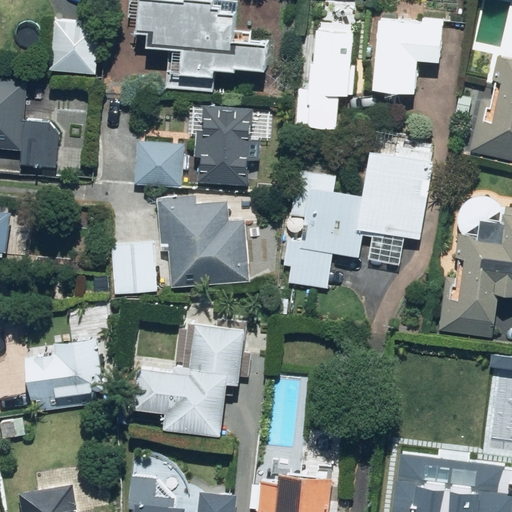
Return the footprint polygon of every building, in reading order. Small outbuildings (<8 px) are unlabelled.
[(127,0),(127,18),(133,18),(132,37),(141,37),(141,49),(175,51),(175,59),(165,58),(163,88),(214,91),(215,73),(231,74),(231,70),(254,71),(254,73),(264,74),(266,38),(252,37),(252,31),(237,30),(238,0),(127,0)] [(374,14),(374,18),(369,92),(415,96),(418,63),(442,65),(445,19),(374,14)] [(97,22),(59,20),(57,73),(96,74),(97,22)] [(355,28),(314,25),(312,64),(307,64),(306,86),(297,86),(295,126),(336,128),(338,97),(350,98),(350,94),(354,94),(355,63),(352,63),(355,28)] [(465,152),(469,153),(511,163),(511,38),(496,34),(465,152)] [(0,146),(20,147),(19,164),(57,166),(59,121),(26,119),(27,82),(0,80),(0,146)] [(246,138),(248,109),(194,106),(193,123),(205,124),(205,133),(194,132),(192,158),(203,159),(203,167),(195,167),(195,182),(245,185),(246,160),(261,161),(262,139),(246,138)] [(182,141),(134,140),(133,183),(181,184),(182,141)] [(419,242),(433,148),(398,143),(396,155),(366,151),(360,194),(331,190),(334,171),(308,167),(304,191),(293,189),(289,216),(303,218),(302,227),(296,226),(295,237),(285,236),(281,265),(288,266),(285,283),(330,289),(334,256),(360,259),(363,237),(370,238),(366,264),(400,269),(404,240),(419,242)] [(442,273),(438,332),(493,335),(495,298),(511,299),(511,208),(499,208),(498,205),(496,203),(494,201),(492,199),(490,197),(487,196),(484,195),(481,195),(478,195),(475,195),(473,196),(470,197),(467,199),(465,201),(463,203),(461,205),(457,205),(453,274),(442,273)] [(196,196),(156,199),(159,242),(166,242),(169,285),(250,279),(245,219),(228,220),(226,202),(197,205),(196,196)] [(0,254),(8,255),(10,212),(0,211),(0,254)] [(0,351),(15,352),(16,318),(0,317),(0,351)] [(190,326),(188,368),(178,367),(178,359),(131,357),(129,404),(147,405),(147,414),(161,414),(160,431),(219,434),(221,385),(237,385),(239,328),(190,326)] [(52,356),(21,358),(23,397),(103,393),(99,335),(51,338),(52,356)] [(27,416),(0,417),(0,439),(28,437),(27,416)] [(508,511),(511,482),(511,470),(505,470),(506,462),(398,447),(389,511),(508,511)] [(173,506),(173,497),(155,478),(128,476),(127,510),(132,510),(131,511),(233,511),(234,494),(197,492),(195,511),(182,511),(183,507),(173,506)] [(326,511),(327,480),(257,478),(255,511),(326,511)] [(23,511),(77,511),(73,486),(20,494),(23,511)]
